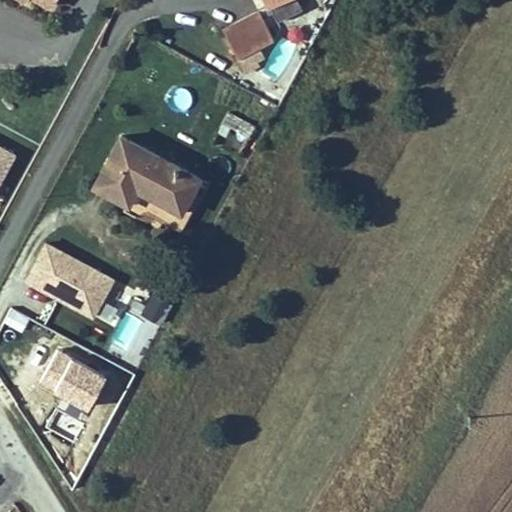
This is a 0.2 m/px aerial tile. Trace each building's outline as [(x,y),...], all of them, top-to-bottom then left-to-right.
[(15,0),(37,12),(40,6),(62,18),(70,0),(15,0)] [(265,0),(272,14),(299,0),(265,0)] [(264,21),(228,39),(241,67),(278,48),(264,21)] [(0,187),(16,145),(0,138),(0,187)] [(192,238),(218,189),(127,143),(103,189),(192,238)] [(24,281),(97,313),(115,271),(42,239),(24,281)] [(161,322),(171,300),(152,291),(142,313),(161,322)] [(123,313),(110,344),(127,351),(141,321),(123,313)] [(62,394),(56,408),(87,420),(108,367),(54,345),(38,385),(62,394)]
